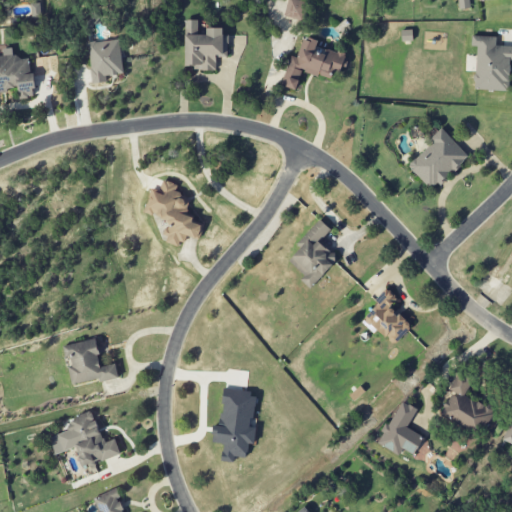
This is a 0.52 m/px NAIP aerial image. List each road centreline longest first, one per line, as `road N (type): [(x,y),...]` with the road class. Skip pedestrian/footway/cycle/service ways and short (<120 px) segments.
road 1 (residential): [(511,336),(477,314),(354,186),(282,139),(230,125),(170,123),(57,139),(0,162)]
road 2 (residential): [(304,152),(266,220),(189,313),(174,349),(164,431),(188,511)]
